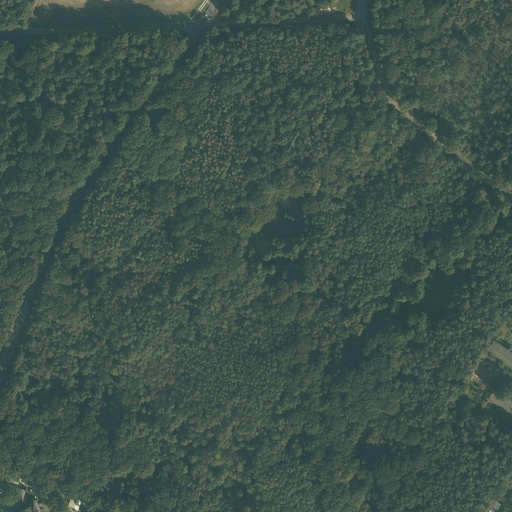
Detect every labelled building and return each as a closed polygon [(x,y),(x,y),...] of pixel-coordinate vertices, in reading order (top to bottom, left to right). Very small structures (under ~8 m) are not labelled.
[(511,353),(493,340),(486,350),(511,368),(511,353)] [(499,374),(479,359),(466,377),(487,392),(499,374)] [(23,498),(25,489),(17,488),(16,497),(23,498)] [(492,498),(482,511),(494,511),(500,504),(492,498)] [(86,502),(82,511),(87,511),(90,504),(86,502)] [(48,511),(48,503),(37,503),(37,511),(48,511)]
